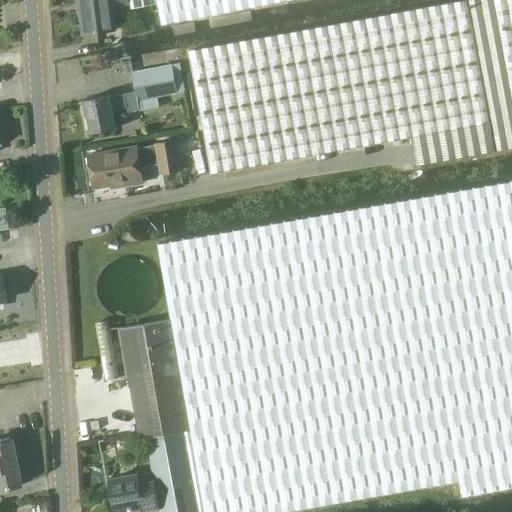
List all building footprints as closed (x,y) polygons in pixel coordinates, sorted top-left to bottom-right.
[(114,6),(131,4),(129,0),(81,0),(86,35),(117,31),(114,6)] [(129,0),(131,4),(132,9),(157,5),(161,25),(187,20),(287,0),(129,0)] [(414,137),(418,164),(419,166),(495,151),(511,147),(511,0),(469,0),(189,51),(212,173),(414,137)] [(110,94),(85,99),(92,133),(117,128),(113,109),(127,107),(128,112),(139,109),(137,99),(186,90),(181,64),(173,65),(133,72),(136,90),(124,92),(110,95),(110,94)] [(181,170),(181,169),(177,141),(155,145),(155,146),(139,148),(138,147),(88,156),(94,189),(123,184),(123,186),(144,183),(140,165),(159,162),(161,173),(181,170)] [(171,318),(120,327),(140,439),(147,438),(185,431),(199,511),(281,511),(460,481),(463,496),(511,487),(511,181),(159,244),(171,318)] [(0,226),(9,224),(5,203),(0,204),(0,226)] [(159,284),(158,278),(156,272),(153,266),(150,262),(145,257),(139,254),(134,253),(129,252),(123,252),(115,254),(110,257),(105,261),(101,266),(98,271),(96,277),(95,283),(96,289),(97,295),(100,301),(104,306),(109,310),(115,313),(122,315),(126,315),(132,315),(138,313),(145,310),(149,306),(154,301),(156,296),(158,291),(159,284)] [(153,472),(112,480),(118,511),(142,507),(143,511),(144,511),(160,509),(160,511),(199,511),(185,431),(147,438),(153,472)] [(0,488),(19,485),(10,437),(0,439),(0,488)]
